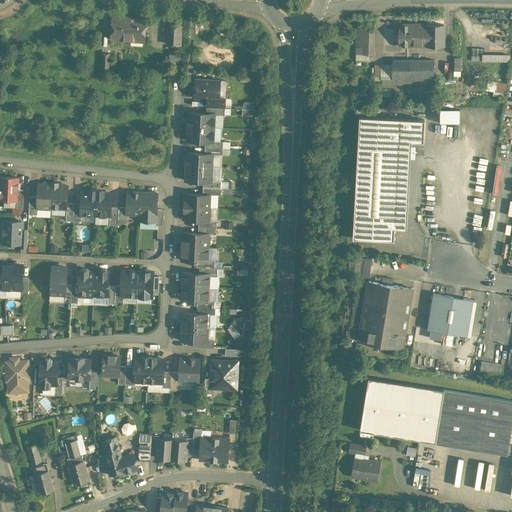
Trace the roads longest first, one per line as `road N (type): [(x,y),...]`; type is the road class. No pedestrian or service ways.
road 1 (tertiary): [(293,24),(275,479)]
road 2 (residential): [(0,347),(163,334),(169,262)]
road 3 (residential): [(275,479),(172,476),(80,511)]
road 4 (residential): [(176,178),(0,160)]
road 5 (residential): [(169,262),(0,254)]
